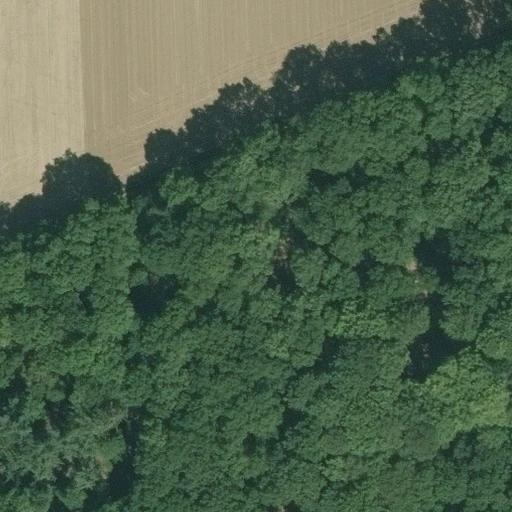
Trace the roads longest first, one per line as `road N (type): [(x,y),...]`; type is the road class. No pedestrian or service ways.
road 1 (track): [(0,238),(511,33)]
road 2 (track): [(152,179),(132,506),(114,511)]
